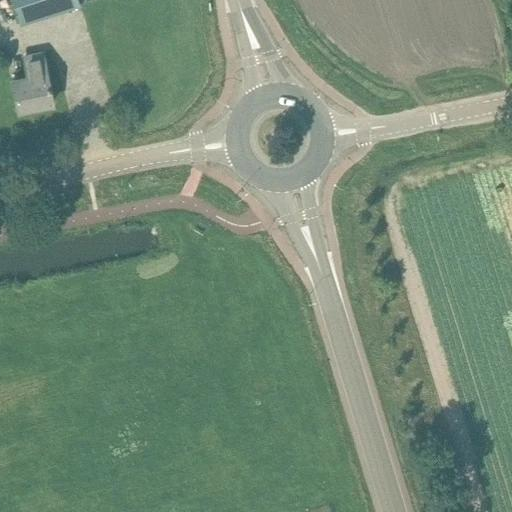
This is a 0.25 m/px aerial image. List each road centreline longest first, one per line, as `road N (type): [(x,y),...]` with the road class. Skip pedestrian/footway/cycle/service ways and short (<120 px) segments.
road 1 (secondary): [(393,511),(314,256)]
road 2 (tertiary): [(0,189),(198,149)]
road 3 (tertiary): [(362,131),(511,103)]
